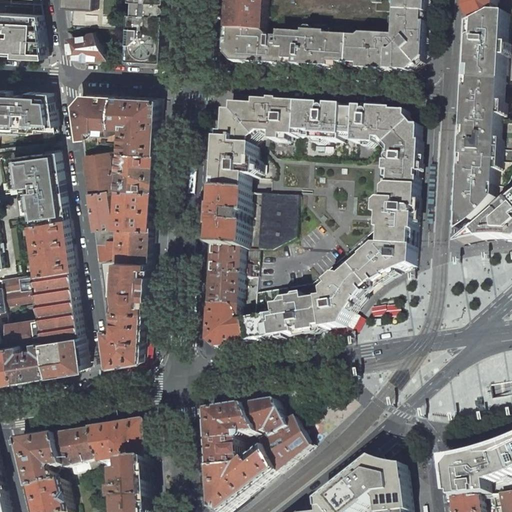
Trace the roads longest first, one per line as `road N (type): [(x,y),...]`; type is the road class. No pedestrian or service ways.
road 1 (residential): [(66,75),(113,402)]
road 2 (tertiary): [(182,391),(198,83)]
road 3 (primary): [(480,337),(212,375),(182,391)]
road 4 (secondary): [(286,511),(480,337)]
road 5 (residential): [(198,83),(446,97)]
road 6 (residential): [(66,75),(198,83)]
road 7 (secondary): [(192,511),(182,391)]
